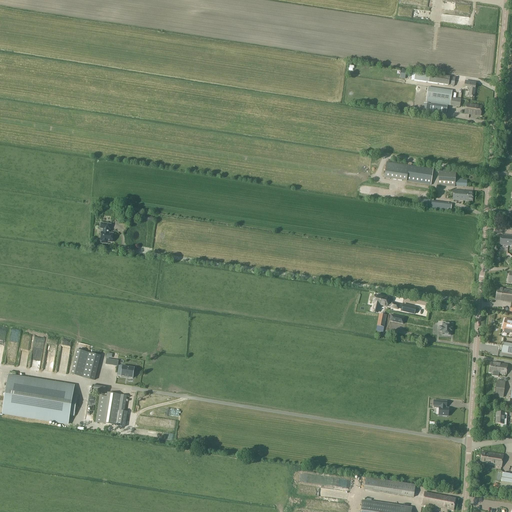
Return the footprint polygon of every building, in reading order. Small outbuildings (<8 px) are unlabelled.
[(412,80),(414,80),(449,86),(449,85),(455,86),(456,78),(415,73),(413,72),(412,80)] [(473,97),(474,97),(476,88),(475,88),(476,83),(466,81),(465,87),(468,88),(468,91),(470,91),(469,96),(472,97),(471,97),(473,97)] [(431,103),(447,105),(450,106),(451,98),(453,91),(428,87),(426,102),(431,103)] [(461,100),(451,98),(450,106),(460,107),(461,100)] [(446,113),(447,105),(431,103),(430,111),(446,113)] [(466,104),(465,114),(481,116),(482,106),(466,104)] [(511,160),(505,159),(503,171),(511,172),(511,160)] [(385,178),(431,185),(433,169),(387,162),(385,178)] [(455,186),(455,179),(456,172),(439,171),(438,186),(455,187),(455,186)] [(473,192),(456,191),(454,190),(453,200),(473,202),(473,192)] [(418,199),(417,207),(448,211),(448,210),(449,205),(449,203),(418,199)] [(113,241),(113,239),(112,238),(113,234),(109,233),(110,229),(111,224),(101,223),(100,228),(104,228),(103,232),(102,232),(101,240),(102,240),(102,242),(107,243),(107,241),(112,242),(112,241),(113,241)] [(500,245),(511,246),(511,236),(501,235),(500,245)] [(511,290),(497,289),(496,300),(511,302),(511,290)] [(378,309),(379,306),(379,305),(387,307),(387,306),(391,307),(391,308),(398,309),(399,305),(392,303),(392,304),(388,303),(389,299),(386,298),(381,297),(375,296),(373,303),(374,304),(374,305),(373,308),(373,312),(374,312),(374,313),(375,313),(375,312),(377,313),(378,309)] [(414,314),(416,308),(409,306),(403,305),(402,311),(414,314)] [(384,327),(386,315),(379,314),(377,326),(384,327)] [(390,321),(403,324),(405,318),(391,315),(390,321)] [(511,319),(505,319),(502,330),(505,330),(504,333),(505,333),(508,334),(509,333),(510,331),(511,331),(511,319)] [(451,331),(452,331),(452,328),(452,324),(443,323),(443,327),(440,326),(439,331),(442,332),(442,335),(451,336),(451,331)] [(89,353),(77,350),(71,374),(83,377),(89,353)] [(489,372),(493,373),(493,376),(498,377),(498,374),(506,375),(507,365),(491,363),(489,372)] [(121,376),(133,378),(135,368),(122,366),(121,376)] [(1,415),(68,426),(69,416),(74,417),(77,396),(73,395),(74,386),(8,375),(1,415)] [(93,385),(93,391),(105,393),(106,387),(93,385)] [(127,412),(124,412),(127,396),(108,393),(107,397),(100,396),(96,422),(125,427),(127,412)] [(434,408),(439,409),(439,416),(443,416),(443,417),(447,417),(447,416),(448,416),(449,412),(448,412),(448,410),(449,410),(449,409),(446,408),(446,407),(447,407),(447,402),(434,401),(433,406),(434,406),(434,408)] [(505,415),(505,413),(496,413),(496,424),(500,424),(501,427),(506,427),(507,415),(505,415)] [(482,452),(480,464),(501,467),(503,455),(482,452)] [(511,474),(502,473),(498,492),(510,494),(511,483),(511,474)] [(423,505),(453,511),(455,499),(425,493),(423,505)] [(361,511),(411,511),(412,508),(363,501),(361,511)]
